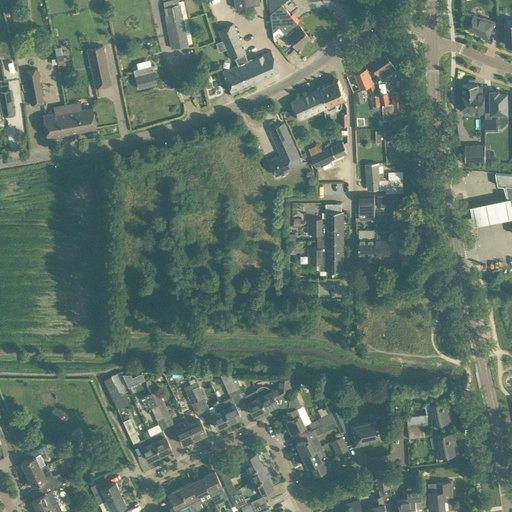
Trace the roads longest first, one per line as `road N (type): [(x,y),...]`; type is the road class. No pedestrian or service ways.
road 1 (tertiary): [(508,511),(447,207),(432,46)]
road 2 (unclassified): [(0,166),(123,146),(249,100),(334,52)]
road 3 (residential): [(354,336),(349,91),(334,52)]
road 4 (residential): [(299,493),(264,429),(142,485)]
road 5 (residential): [(299,493),(399,454),(398,419)]
